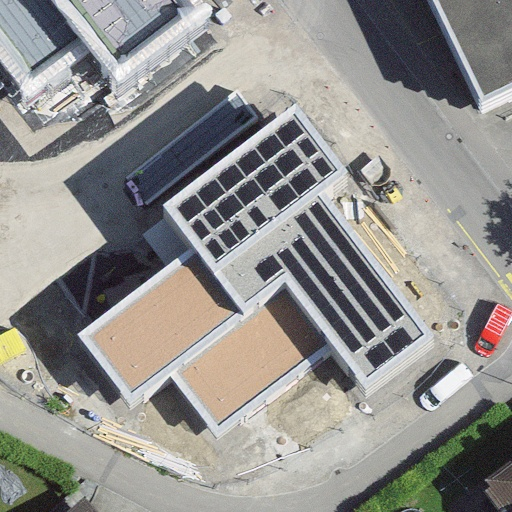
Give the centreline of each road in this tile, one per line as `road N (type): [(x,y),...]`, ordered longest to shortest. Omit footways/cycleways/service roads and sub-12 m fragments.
road 1 (residential): [(233,511),(323,508),(511,356)]
road 2 (tertiary): [(511,258),(316,0)]
road 3 (residential): [(0,428),(177,511)]
